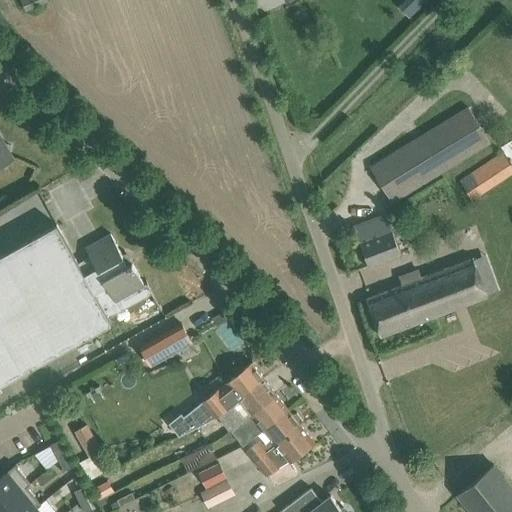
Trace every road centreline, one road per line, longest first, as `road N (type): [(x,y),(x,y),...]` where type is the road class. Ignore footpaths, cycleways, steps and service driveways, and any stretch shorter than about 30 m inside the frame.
road 1 (unclassified): [(392,479),(234,291),(0,61)]
road 2 (residential): [(392,479),(363,371),(234,0)]
